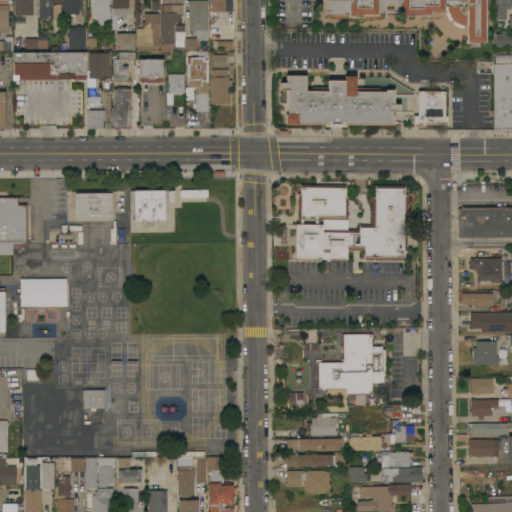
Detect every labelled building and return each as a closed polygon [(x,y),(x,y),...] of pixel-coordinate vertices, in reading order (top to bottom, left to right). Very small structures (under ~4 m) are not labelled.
[(32,0),(33,14),(14,15),(14,0),(32,0)] [(54,0),(54,2),(53,2),(53,5),(59,5),(59,19),(39,19),(39,6),(39,2),(39,0),(54,0)] [(81,0),(81,9),(80,9),(80,10),(79,10),(79,14),(75,14),(75,15),(71,15),(71,14),(62,14),(62,0),(81,0)] [(109,0),(109,6),(110,6),(110,23),(98,23),(98,19),(96,19),(96,16),(93,16),(93,13),(92,13),(92,0),(109,0)] [(112,0),(128,0),(129,8),(123,8),(123,10),(116,10),(115,10),(115,8),(112,8),(112,0)] [(208,0),(208,40),(197,40),(197,30),(189,30),(189,0),(208,0)] [(224,0),(224,1),(225,1),(225,11),(217,11),(217,5),(212,5),(212,0),(224,0)] [(486,0),(486,42),(479,42),(479,47),(471,46),(471,43),(466,43),(466,40),(467,28),(464,28),(462,28),(460,27),(457,26),(453,24),(450,21),(448,18),(445,12),(431,12),(431,15),(423,15),(423,16),(401,16),(401,12),(394,12),(394,2),(385,2),(385,12),(381,12),(381,18),(331,17),(331,15),(327,15),(327,0),(486,0)] [(495,0),(511,0),(511,6),(511,8),(506,8),(506,19),(495,19),(495,0)] [(160,12),(164,12),(164,4),(183,4),(183,14),(183,15),(181,15),(181,21),(176,21),(176,24),(174,24),(174,45),(173,45),(173,50),(160,50),(160,43),(161,43),(161,39),(160,39),(160,12)] [(0,5),(8,5),(8,34),(3,34),(3,31),(0,31),(0,5)] [(127,29),(115,29),(115,12),(127,12),(127,29)] [(158,41),(160,41),(160,46),(158,46),(158,51),(135,50),(136,20),(140,20),(140,28),(142,28),(142,21),(144,21),(144,13),(159,13),(158,41)] [(69,37),(67,37),(67,34),(69,34),(69,27),(76,27),(76,25),(80,25),(80,27),(85,27),(85,51),(69,52),(69,37)] [(184,46),(185,46),(184,50),(180,50),(180,46),(175,46),(175,25),(185,25),(184,46)] [(511,49),(508,49),(508,47),(495,47),(495,33),(500,33),(500,30),(508,30),(508,33),(511,33),(511,49)] [(135,33),(135,49),(118,49),(118,37),(116,37),(116,33),(135,33)] [(37,38),(37,48),(24,48),(24,38),(37,38)] [(196,38),(196,50),(185,50),(185,38),(196,38)] [(0,51),(0,40),(3,40),(13,40),(13,51),(3,51),(0,51)] [(86,51),(86,79),(73,79),(73,78),(59,78),(59,79),(19,79),(19,74),(13,74),(13,52),(69,52),(85,51),(86,51)] [(135,51),(135,59),(122,59),(122,65),(128,66),(128,81),(112,81),(113,58),(118,58),(119,51),(135,51)] [(88,52),(109,53),(109,66),(110,66),(110,78),(88,78),(88,52)] [(208,111),(196,111),(195,94),(195,87),(187,87),(187,57),(198,57),(198,53),(205,53),(205,59),(207,59),(208,111)] [(226,54),(226,66),(213,66),(213,54),(226,54)] [(146,59),(163,59),(163,80),(161,80),(161,82),(140,82),(140,80),(139,80),(139,73),(136,73),(136,67),(139,67),(139,59),(146,59)] [(511,128),(494,128),(494,63),(511,63),(511,128)] [(227,69),(227,76),(229,76),(229,79),(231,80),(231,87),(229,87),(229,103),(211,103),(211,77),(212,77),(212,69),(227,69)] [(184,93),(173,93),(173,104),(166,104),(166,92),(168,92),(168,74),(184,74),(184,93)] [(346,124),(346,126),(325,126),(325,124),(298,123),(298,125),(285,125),(286,113),(287,113),(287,110),(286,110),(286,90),(280,90),(280,82),(286,82),(286,75),(306,75),(306,90),(313,90),(313,87),(328,87),(328,80),(345,80),(345,75),(356,76),(356,87),(379,88),(379,91),(385,91),(386,89),(394,90),(394,104),(400,104),(400,111),(392,111),(392,114),(394,114),(394,124),(346,124)] [(130,128),(111,128),(111,107),(113,107),(113,88),(130,88),(130,128)] [(418,90),(445,91),(445,115),(447,115),(447,124),(425,124),(425,126),(413,126),(413,122),(406,122),(406,115),(417,115),(418,90)] [(104,109),(105,127),(98,127),(98,128),(87,128),(87,110),(104,109)] [(372,197),(375,197),(375,185),(406,185),(406,222),(408,222),(408,235),(406,235),(406,250),(405,250),(405,260),(364,259),(364,250),(347,250),(347,260),(330,260),(330,252),(323,252),(323,259),(295,259),(295,224),(298,224),(298,194),(300,194),(300,184),(346,185),(346,197),(348,197),(348,220),(317,219),(317,224),(323,224),(323,229),(359,230),(359,224),(372,224),(372,197)] [(208,189),(208,197),(178,197),(178,190),(208,189)] [(163,190),(163,220),(133,220),(133,190),(163,190)] [(111,192),(112,217),(75,217),(74,193),(111,192)] [(0,196),(19,196),(19,204),(27,204),(27,245),(13,245),(13,254),(0,254),(0,196)] [(511,238),(458,238),(458,208),(462,208),(462,207),(511,206),(511,238)] [(475,258),(475,257),(477,257),(477,258),(501,258),(501,282),(490,282),(490,280),(477,280),(477,272),(476,272),(475,271),(475,270),(474,269),(470,269),(469,258),(475,258)] [(65,278),(65,306),(19,306),(19,279),(65,278)] [(493,293),(493,304),(463,304),(463,303),(460,303),(460,292),(493,293)] [(511,312),(511,332),(481,332),(481,328),(470,328),(470,313),(511,312)] [(343,334),(371,334),(371,346),(382,346),(382,349),(386,349),(386,375),(383,375),(384,382),(371,382),(371,394),(346,394),(346,387),(318,388),(318,362),(343,362),(343,334)] [(496,341),(496,356),(498,356),(498,364),(495,364),(477,364),(472,364),(472,347),(476,347),(476,341),(496,341)] [(39,369),(38,380),(26,380),(26,369),(39,369)] [(492,377),(493,386),(494,386),(494,387),(492,387),(492,393),(479,393),(479,394),(471,394),(471,393),(470,393),(470,378),(492,377)] [(511,384),(511,397),(503,397),(503,385),(511,384)] [(103,389),(103,408),(95,408),(95,410),(90,410),(90,408),(81,408),(81,389),(103,389)] [(470,398),(474,398),(474,399),(498,399),(498,407),(490,407),(490,415),(483,415),(483,419),(478,419),(478,415),(471,415),(470,398)] [(386,412),(386,423),(372,423),(373,412),(386,412)] [(312,435),(311,435),(310,435),(309,422),(311,422),(311,416),(320,416),(320,417),(335,417),(336,435),(312,435)] [(471,434),(471,433),(468,433),(468,423),(471,423),(471,422),(507,423),(507,434),(471,434)] [(414,441),(395,442),(395,431),(400,431),(400,425),(414,425),(414,441)] [(358,436),(358,433),(362,433),(362,436),(365,436),(365,433),(371,433),(371,436),(380,436),(380,437),(383,437),(383,441),(380,441),(380,451),(377,451),(377,450),(372,451),(367,451),(367,449),(358,449),(358,450),(353,450),(350,450),(350,445),(349,445),(349,438),(350,438),(350,436),(358,436)] [(343,438),(343,447),(339,447),(339,450),(299,451),(299,438),(343,438)] [(494,439),(494,440),(498,440),(498,449),(497,449),(497,456),(471,456),(471,449),(468,449),(468,439),(494,439)] [(409,451),(409,466),(389,466),(389,451),(409,451)] [(332,454),(335,454),(335,464),(332,464),(332,465),(297,466),(286,466),(286,454),(332,454)] [(194,459),(194,456),(205,456),(204,483),(193,482),(194,459)] [(94,469),(94,482),(96,482),(96,485),(94,485),(94,486),(94,487),(84,487),(84,457),(94,457),(94,469)] [(96,457),(112,457),(112,466),(111,466),(111,482),(105,483),(105,486),(101,487),(98,487),(96,486),(96,457)] [(117,482),(117,469),(118,469),(117,458),(129,457),(129,469),(140,469),(140,482),(117,482)] [(232,511),(206,511),(207,511),(209,511),(209,503),(208,503),(208,482),(209,482),(210,470),(205,470),(206,457),(221,457),(220,470),(223,470),(223,483),(230,483),(232,484),(232,487),(236,487),(236,495),(232,495),(232,511)] [(37,463),(37,465),(38,465),(38,471),(37,471),(37,490),(38,490),(38,511),(22,511),(22,463),(23,463),(23,458),(34,458),(34,463),(37,463)] [(83,458),(83,471),(61,471),(61,472),(54,472),(54,458),(83,458)] [(0,484),(0,459),(4,459),(4,465),(15,466),(15,485),(0,484)] [(51,462),(51,488),(42,489),(39,489),(39,482),(38,482),(38,462),(51,462)] [(175,470),(176,470),(176,466),(190,466),(190,470),(192,470),(191,494),(175,494),(175,470)] [(349,466),(362,466),(362,470),(363,470),(363,473),(370,473),(370,480),(349,481),(349,466)] [(422,467),(422,480),(387,481),(387,475),(383,475),(383,468),(422,467)] [(328,470),(328,484),(330,484),(330,491),(328,491),(306,491),(305,483),(304,483),(304,479),(301,479),(301,484),(287,484),(287,470),(328,470)] [(56,473),(64,473),(64,475),(69,476),(69,501),(56,501),(56,473)] [(372,510),(372,511),(357,511),(357,500),(369,500),(372,500),(372,497),(361,497),(361,486),(389,486),(389,484),(410,484),(410,497),(397,497),(397,494),(392,494),(392,504),(393,504),(393,510),(372,510)] [(91,511),(91,495),(92,495),(92,490),(94,490),(94,488),(110,488),(110,495),(110,508),(113,508),(113,511),(91,511)] [(122,511),(122,488),(137,488),(137,511),(122,511)] [(146,511),(146,490),(165,490),(165,511),(146,511)] [(177,511),(177,500),(196,500),(196,511),(177,511)] [(55,511),(55,507),(56,507),(56,502),(67,502),(67,507),(72,506),(72,511),(55,511)] [(511,502),(511,511),(470,511),(470,503),(511,502)] [(16,503),(16,511),(1,511),(1,503),(16,503)]
